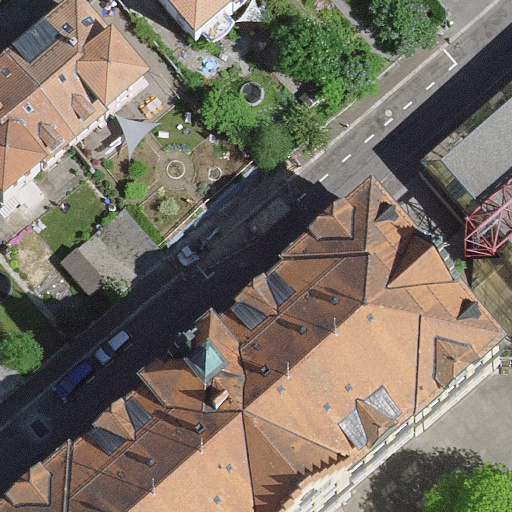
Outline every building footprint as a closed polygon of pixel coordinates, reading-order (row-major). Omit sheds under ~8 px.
[(260,0),(150,0),(195,54),(260,0)] [(76,10),(3,72),(73,154),(146,92),(76,10)] [(73,154),(3,72),(0,74),(0,211),(2,214),(73,154)] [(511,94),(418,175),(511,284),(511,94)] [(357,511),(511,378),(511,366),(377,210),(25,511),(357,511)] [(162,260),(122,213),(79,249),(120,296),(162,260)] [(0,400),(23,382),(0,354),(0,400)]
